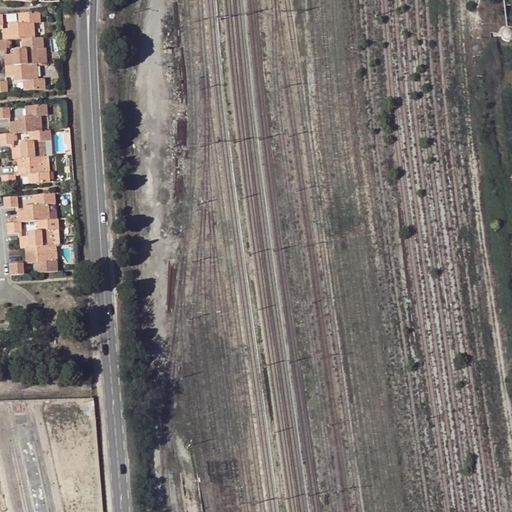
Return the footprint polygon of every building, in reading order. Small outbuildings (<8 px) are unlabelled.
[(40,22),(39,11),(22,13),(23,23),(19,23),(10,24),(10,28),(2,28),(3,40),(0,40),(0,50),(3,51),(6,50),(5,40),(21,39),(24,39),(25,49),(22,49),(12,50),(12,54),(4,54),(6,77),(14,77),(14,81),(23,80),(26,80),(27,90),(45,89),(44,78),(38,79),(36,63),(37,63),(36,48),(43,48),(42,37),(35,38),(33,23),(40,22)] [(511,31),(510,30),(508,29),(506,29),(504,30),(503,32),(502,34),(502,36),(503,38),(504,40),(506,41),(508,41),(510,40),(511,38),(511,31)] [(48,115),(47,104),(29,106),(30,116),(27,117),(17,117),(17,122),(9,122),(9,134),(0,134),(0,139),(0,145),(12,144),(13,144),(13,133),(30,132),(32,132),(33,142),(31,142),(20,143),(21,148),(12,148),(13,159),(17,159),(19,174),(19,175),(29,174),(31,174),(32,184),(50,182),(48,156),(53,156),(51,130),(43,131),(42,116),(48,115)] [(10,118),(9,108),(0,108),(0,119),(9,119),(10,118)] [(16,185),(15,174),(2,175),(3,186),(16,185)] [(40,272),(58,271),(56,245),(61,245),(58,219),(57,219),(50,219),(49,204),(55,204),(54,193),(37,194),(37,204),(35,204),(24,205),(25,210),(17,211),(18,222),(7,223),(8,234),(19,233),(21,233),(20,222),(37,221),(40,220),(41,230),(38,231),(28,232),(29,236),(19,237),(20,248),(25,247),(26,263),(37,263),(39,263),(40,272)] [(18,207),(17,196),(4,197),(5,208),(17,207),(18,207)] [(10,264),(11,275),(23,274),(23,263),(10,264)]
